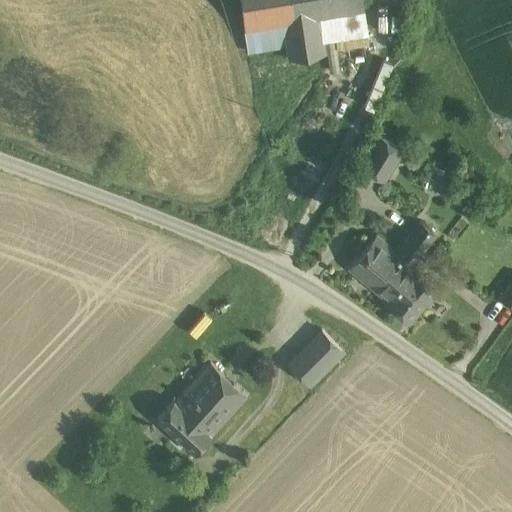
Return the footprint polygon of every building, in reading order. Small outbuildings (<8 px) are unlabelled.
[(361,0),(239,0),(247,49),(285,44),(286,54),(324,49),(322,35),(364,29),(361,0)] [(389,36),(402,38),(407,5),(394,3),(389,36)] [(376,108),(394,60),(382,56),(365,104),(376,108)] [(403,149),(378,134),(358,165),(384,180),(403,149)] [(418,217),(393,245),(376,233),(348,267),(409,318),(438,285),(410,260),(435,231),(418,217)] [(511,278),(501,297),(511,302),(511,278)] [(340,348),(321,328),(287,362),(307,381),(340,348)] [(210,360),(174,400),(173,399),(157,416),(195,451),(211,433),(247,394),(210,360)]
